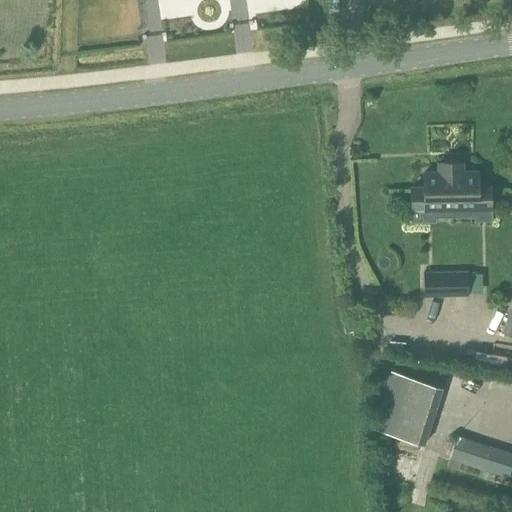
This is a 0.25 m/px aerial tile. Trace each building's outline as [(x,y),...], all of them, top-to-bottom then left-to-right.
[(167,28),(153,29),(154,43),(216,40),(215,13),(167,15),(167,28)] [(461,163),(439,164),(439,173),(424,174),(424,189),(412,189),(412,212),(426,211),(426,207),(451,206),(451,211),(452,211),(452,206),(476,206),(476,210),(490,210),(490,188),(477,188),(477,173),(461,173),(461,163)] [(400,204),(399,186),(387,187),(388,204),(400,204)] [(424,297),(468,296),(467,271),(424,272),(424,297)] [(511,307),(502,333),(511,337),(511,307)] [(483,330),(491,333),(498,314),(490,311),(483,330)] [(479,349),(480,341),(462,339),(461,347),(479,349)] [(424,445),(442,387),(392,371),(374,429),(396,436),(400,437),(419,443),(424,445)] [(396,436),(393,445),(416,452),(419,443),(400,437),(396,436)] [(511,455),(490,448),(483,469),(511,478),(511,455)]
